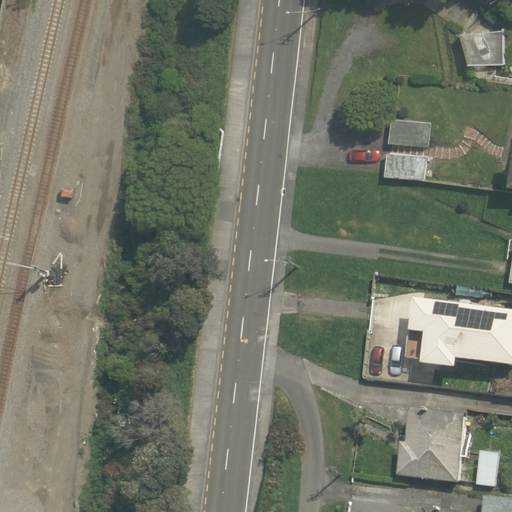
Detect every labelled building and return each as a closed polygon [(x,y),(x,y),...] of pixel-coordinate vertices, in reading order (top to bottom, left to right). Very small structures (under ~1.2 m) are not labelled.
[(0,0),(0,50),(10,0),(0,0)] [(506,26),(465,29),(471,64),(508,64),(506,26)] [(436,125),(395,120),(388,173),(429,178),(436,125)] [(417,329),(432,331),(428,363),(464,367),(466,357),(511,362),(511,307),(421,297),(417,329)] [(504,451),(469,447),(472,414),(412,409),(406,474),(449,478),(501,483),(504,451)] [(511,511),(511,497),(485,496),(484,511),(430,508),(429,511),(511,511)]
